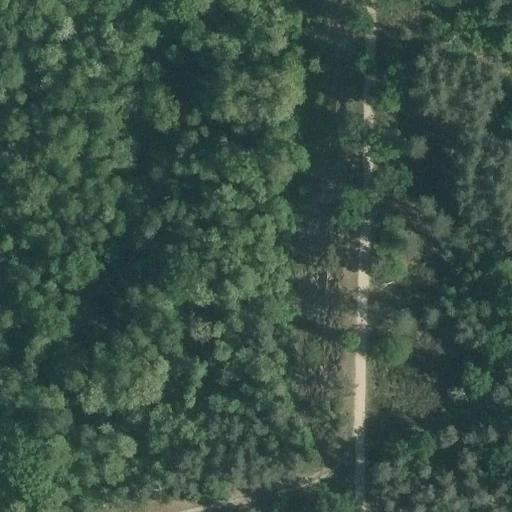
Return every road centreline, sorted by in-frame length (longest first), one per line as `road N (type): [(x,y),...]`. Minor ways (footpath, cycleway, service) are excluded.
road 1 (track): [(362,511),(371,0)]
road 2 (track): [(190,511),(315,479),(363,450)]
